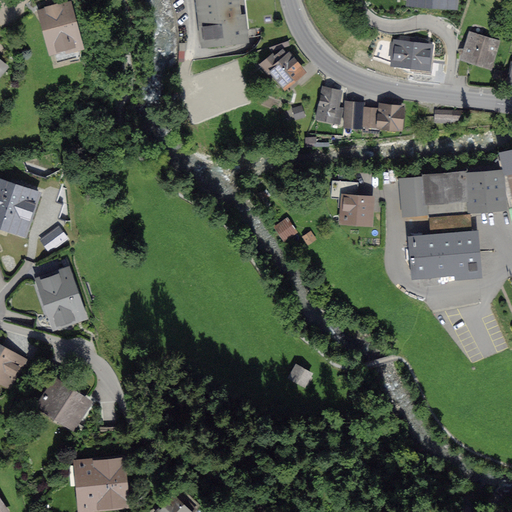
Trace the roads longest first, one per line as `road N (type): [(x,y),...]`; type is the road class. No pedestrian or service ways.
road 1 (residential): [(0,325),(79,349),(159,436),(258,511)]
road 2 (unknown): [(511,246),(500,269),(416,285),(399,268),(390,199)]
road 3 (tertiary): [(446,97),(346,77),(316,55),(290,0)]
road 4 (residential): [(355,0),(382,24),(429,21),(445,30),(453,45),(446,97)]
